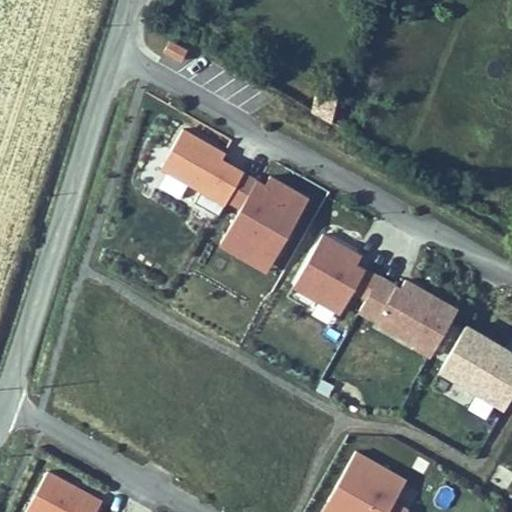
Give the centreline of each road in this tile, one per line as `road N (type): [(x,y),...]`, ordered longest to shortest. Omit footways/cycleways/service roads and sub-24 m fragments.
road 1 (residential): [(511,272),(116,51)]
road 2 (tertiary): [(5,404),(116,51)]
road 3 (residential): [(5,404),(204,511)]
